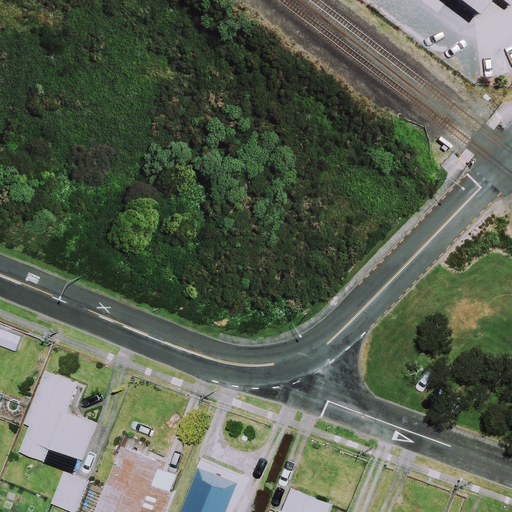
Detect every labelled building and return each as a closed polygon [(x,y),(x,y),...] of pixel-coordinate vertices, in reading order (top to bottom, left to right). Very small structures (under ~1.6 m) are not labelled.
[(438,0),(475,25),(492,0),(438,0)] [(24,337),(0,327),(0,344),(18,352),(24,337)] [(83,384),(50,371),(29,423),(35,426),(24,451),(48,461),(54,446),(86,459),(100,423),(72,411),(83,384)] [(164,460),(125,446),(100,511),(101,511),(164,511),(179,474),(161,468),(164,460)] [(229,511),(242,482),(203,467),(184,511),(229,511)] [(91,481),(67,471),(55,502),(78,511),(91,481)] [(327,511),(331,503),(295,488),(285,511),(327,511)]
